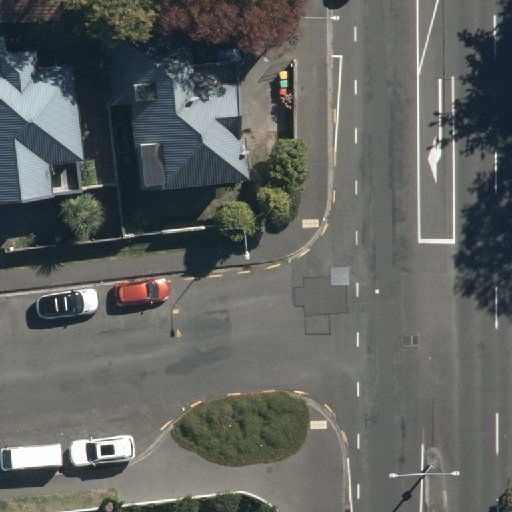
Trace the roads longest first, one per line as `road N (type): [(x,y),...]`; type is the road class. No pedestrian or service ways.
road 1 (residential): [(384,313),(0,359)]
road 2 (primary): [(384,313),(380,0)]
road 3 (primary): [(499,0),(501,306)]
road 4 (primary): [(501,306),(503,511)]
road 5 (primary): [(385,511),(384,313)]
